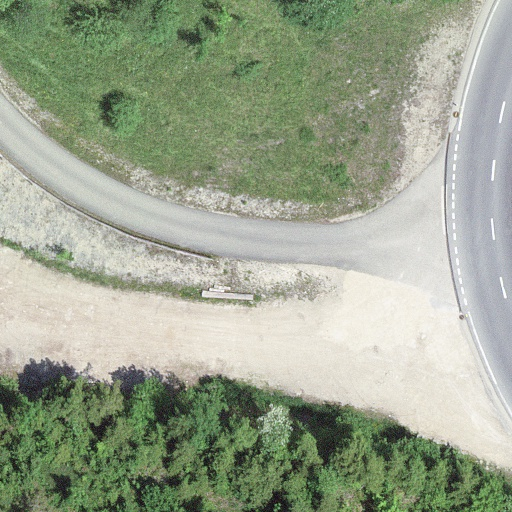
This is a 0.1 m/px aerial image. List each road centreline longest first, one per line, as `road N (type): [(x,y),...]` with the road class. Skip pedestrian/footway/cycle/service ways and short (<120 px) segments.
road 1 (unclassified): [(492,233),(292,245),(168,224),(74,181),(0,116)]
road 2 (secondary): [(492,233),(492,161),(511,73)]
